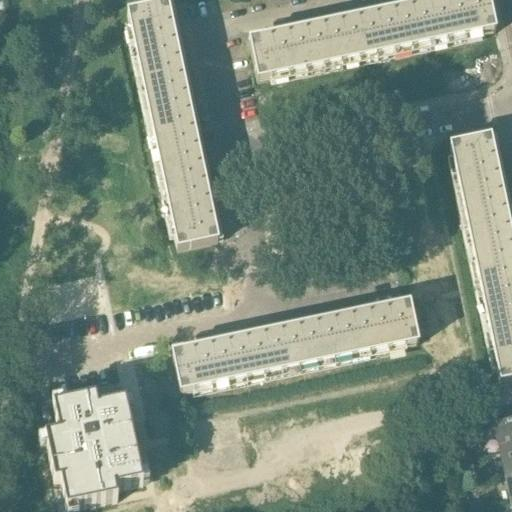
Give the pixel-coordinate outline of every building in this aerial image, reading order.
[(487,0),(462,0),(258,43),(248,45),(256,86),(495,36),(487,0)] [(217,247),(170,23),(166,8),(126,17),(177,256),(217,247)] [(500,388),(511,385),(511,248),(489,141),(449,150),(500,388)] [(418,348),(410,308),(171,359),(180,399),(418,348)] [(413,312),(416,323),(427,321),(425,310),(413,312)] [(65,511),(88,511),(117,506),(115,496),(143,490),(125,408),(98,414),(96,404),(53,413),(59,440),(44,443),(54,490),(60,489),(65,511)] [(511,421),(495,426),(500,452),(511,449),(511,421)] [(457,452),(458,461),(470,458),(468,449),(457,452)] [(511,449),(500,452),(505,477),(511,476),(511,449)] [(472,469),(470,458),(458,461),(461,472),(472,469)] [(479,499),(467,502),(469,511),(481,509),(479,499)]
